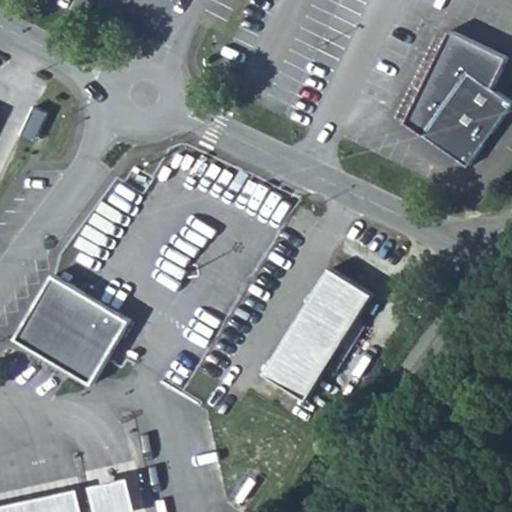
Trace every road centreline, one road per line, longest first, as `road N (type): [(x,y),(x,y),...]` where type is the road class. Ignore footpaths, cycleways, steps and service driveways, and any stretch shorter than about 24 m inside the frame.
road 1 (residential): [(145,94),(486,259)]
road 2 (residential): [(486,259),(308,511)]
road 3 (residential): [(145,94),(106,127),(0,278)]
road 4 (residential): [(0,24),(145,94)]
